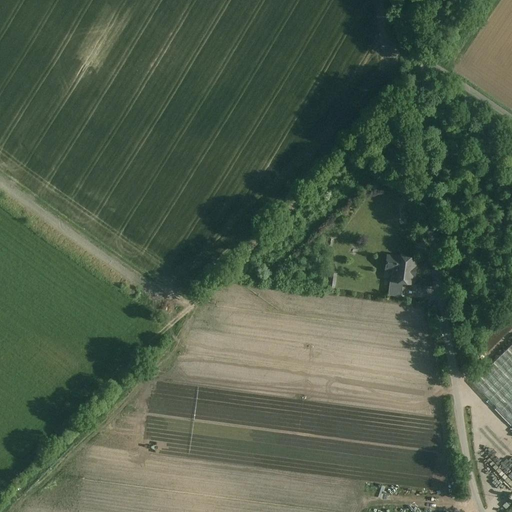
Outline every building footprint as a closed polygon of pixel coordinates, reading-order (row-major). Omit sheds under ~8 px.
[(415,260),(406,258),(404,256),(401,255),(399,257),(396,257),(396,258),(387,257),(386,268),(394,269),(393,281),(403,283),(412,284),(415,260)] [(393,281),(390,280),(388,296),(401,297),(403,283),(393,281)] [(511,304),(475,341),(487,352),(511,327),(511,304)] [(511,344),(472,384),(511,424),(511,344)] [(495,433),(502,430),(496,418),(490,420),(495,433)]
